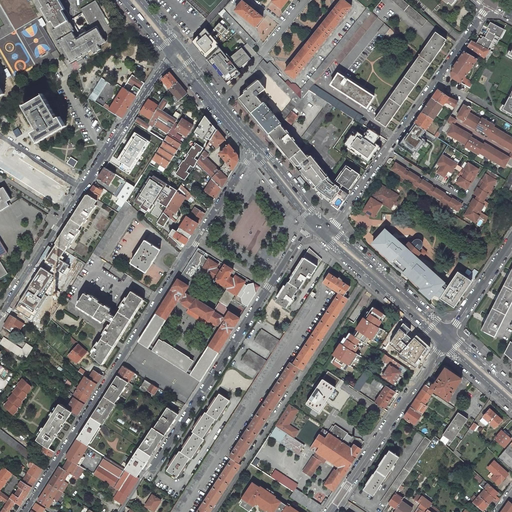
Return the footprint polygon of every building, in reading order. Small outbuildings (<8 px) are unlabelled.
[(56,0),(55,0),(40,0),(45,7),(42,8),(51,22),(53,21),(57,28),(68,21),(62,11),(65,9),(59,0),(56,0)] [(273,0),(272,1),(281,8),(287,0),(273,0)] [(352,6),(343,0),(341,0),(335,8),(328,18),(337,25),(352,6)] [(403,0),(391,0),(423,26),(427,21),(403,0)] [(57,39),(71,63),(76,60),(80,58),(91,51),(93,55),(100,51),(98,47),(106,43),(102,36),(104,35),(105,36),(113,31),(109,25),(107,26),(103,19),(104,18),(94,1),(81,9),(80,9),(82,13),(91,27),(93,26),(95,29),(77,40),(72,32),(74,31),(68,21),(57,28),(52,30),(57,39)] [(263,17),(243,1),(235,10),(246,19),(256,26),(263,17)] [(247,43),(252,48),(254,45),(251,42),(253,40),(223,8),(219,13),(221,16),(236,31),(247,43)] [(372,13),(367,8),(301,89),(295,84),(292,84),(291,84),(288,80),(285,82),(302,99),(309,90),(313,84),(334,58),(372,13)] [(378,18),(372,13),(334,58),(341,63),(378,18)] [(221,16),(192,43),(207,59),(217,49),(236,31),(221,16)] [(337,25),(328,18),(321,26),(314,34),(323,42),(337,25)] [(502,28),(490,22),(488,28),(490,29),(485,38),(483,36),(481,39),(479,38),(476,43),(488,49),(492,42),(494,43),(496,44),(500,37),(498,36),(502,28)] [(390,29),(385,24),(378,32),(384,37),(390,29)] [(447,40),(436,32),(420,54),(431,63),(441,49),(447,40)] [(323,42),(314,34),(307,43),(300,52),(310,59),(323,42)] [(476,43),(472,41),(470,44),(468,46),(488,60),(493,52),(490,50),(488,49),(476,43)] [(217,49),(207,59),(221,75),(227,83),(240,72),(237,69),(239,68),(251,58),(250,57),(253,54),(256,52),(252,48),(247,43),(231,59),(230,59),(231,61),(230,62),(217,49)] [(477,59),(465,51),(451,71),(452,78),(461,83),(464,78),(477,59)] [(310,59),(300,52),(292,62),(285,71),(294,78),(310,59)] [(431,63),(420,54),(405,76),(416,84),(420,78),(422,75),(431,63)] [(267,64),(263,59),(259,65),(291,99),(290,102),(277,118),(281,123),(285,119),(292,111),(294,108),(302,99),(285,82),(276,73),(267,64)] [(278,71),(270,61),(267,64),(276,73),(278,71)] [(177,82),(169,73),(162,79),(169,89),(177,82)] [(356,85),(338,73),(331,85),(349,96),(356,85)] [(140,80),(132,75),(127,82),(134,86),(130,92),(132,94),(136,96),(144,83),(140,80)] [(416,84),(405,76),(390,97),(401,105),(405,99),(408,97),(416,84)] [(107,82),(102,78),(89,98),(95,101),(107,82)] [(473,83),(464,78),(461,83),(470,88),(473,83)] [(259,80),(244,92),(245,93),(239,98),(244,104),(251,113),(263,103),(257,96),(266,89),(259,80)] [(187,93),(177,82),(169,89),(175,95),(172,97),(176,102),(179,100),(187,93)] [(363,116),(313,84),(309,90),(334,106),(341,110),(354,119),(356,121),(359,122),(361,119),(363,116)] [(374,96),(356,85),(349,96),(367,108),(374,96)] [(130,92),(123,88),(109,110),(118,116),(122,118),(136,96),(132,94),(130,92)] [(334,106),(309,90),(302,99),(294,108),(300,112),(309,103),(312,101),(324,108),(302,138),(307,142),(316,129),(330,110),(334,106)] [(449,97),(438,90),(432,98),(443,105),(445,102),(449,97)] [(511,91),(511,96),(511,97),(509,96),(503,109),(505,110),(511,113),(511,91)] [(57,118),(43,95),(24,106),(38,130),(32,132),(38,142),(66,126),(60,116),(57,118)] [(401,105),(390,97),(378,115),(375,119),(386,127),(391,121),(393,118),(401,105)] [(459,102),(449,97),(445,102),(455,108),(459,102)] [(168,125),(158,119),(169,101),(163,98),(158,106),(150,119),(147,123),(137,117),(134,122),(141,126),(148,130),(165,140),(161,146),(152,159),(158,163),(166,168),(182,143),(174,138),(168,134),(185,107),(183,106),(182,106),(180,106),(179,107),(168,125)] [(443,105),(432,98),(427,105),(422,112),(434,119),(443,105)] [(158,106),(148,100),(140,113),(150,119),(158,106)] [(261,124),(269,134),(281,124),(282,124),(281,123),(277,118),(264,102),(263,103),(251,113),(261,124)] [(481,120),(468,112),(470,109),(470,107),(469,106),(468,106),(467,106),(467,107),(464,105),(457,117),(463,120),(463,121),(475,129),(476,127),(489,134),(488,136),(511,150),(511,137),(494,127),(495,125),(482,118),(481,120)] [(185,107),(168,134),(174,138),(176,134),(175,134),(178,130),(186,136),(193,125),(183,119),(179,125),(175,123),(185,107)] [(298,116),(292,111),(285,119),(291,125),(298,116)] [(434,119),(422,112),(419,116),(415,123),(426,130),(434,119)] [(10,119),(3,115),(0,118),(8,123),(10,119)] [(453,124),(455,120),(450,116),(445,126),(443,129),(448,132),(447,134),(466,145),(465,146),(478,154),(479,152),(504,167),(507,162),(510,157),(509,157),(484,142),(483,144),(471,137),(471,135),(453,124)] [(141,126),(134,122),(123,139),(133,145),(141,132),(138,130),(141,126)] [(426,130),(415,123),(411,127),(405,136),(415,143),(418,140),(422,143),(430,132),(426,130)] [(208,131),(206,133),(212,137),(217,130),(213,124),(207,129),(208,131)] [(301,149),(281,124),(269,134),(280,148),(290,159),(301,150),(301,149)] [(344,145),(370,163),(386,140),(369,129),(364,136),(355,130),(344,145)] [(165,140),(148,130),(145,136),(161,146),(165,140)] [(225,139),(217,130),(212,137),(211,140),(216,147),(225,139)] [(206,133),(202,131),(195,142),(204,147),(206,148),(206,147),(211,140),(212,137),(206,133)] [(415,143),(405,136),(399,144),(394,152),(404,159),(415,143)] [(449,145),(441,140),(427,163),(435,168),(437,164),(443,155),(449,145)] [(233,149),(229,145),(219,153),(226,161),(233,170),(238,161),(238,155),(233,149)] [(119,158),(124,160),(126,156),(121,153),(124,149),(119,146),(114,154),(119,158)] [(211,151),(206,147),(206,148),(205,149),(201,156),(198,161),(195,164),(212,179),(221,188),(227,178),(220,171),(207,158),(209,155),(208,154),(211,151)] [(299,170),(302,174),(303,173),(315,187),(325,179),(316,166),(318,164),(311,155),(308,158),(301,150),(290,159),(292,162),(293,161),(298,166),(296,167),(299,170)] [(453,161),(443,155),(437,164),(441,166),(437,172),(444,177),(447,173),(448,170),(452,173),(455,168),(457,165),(458,164),(453,161)] [(66,163),(73,167),(77,161),(70,157),(66,163)] [(133,165),(124,160),(115,174),(124,180),(133,165)] [(191,170),(177,161),(168,175),(170,177),(175,180),(176,181),(181,185),(191,170)] [(233,170),(226,161),(224,163),(220,171),(227,178),(233,170)] [(406,169),(396,163),(395,163),(391,170),(401,176),(398,181),(402,183),(405,178),(408,172),(405,170),(406,169)] [(478,170),(468,163),(464,169),(457,165),(455,168),(460,172),(458,175),(460,176),(456,182),(466,189),(471,183),(470,183),(469,182),(471,178),(473,175),(474,176),(478,170)] [(142,175),(135,187),(133,189),(130,195),(126,200),(131,205),(155,167),(150,164),(144,172),(142,175)] [(328,176),(318,164),(316,166),(325,179),(326,178),(328,176)] [(349,190),(360,174),(348,166),(344,172),(342,171),(335,180),(347,188),(349,190)] [(115,174),(105,168),(98,179),(109,185),(115,174)] [(511,185),(511,169),(506,181),(503,188),(509,192),(511,185)] [(499,176),(489,170),(482,180),(482,181),(484,182),(480,189),(478,187),(474,194),(477,196),(484,201),(489,194),(491,195),(495,188),(493,186),(499,176)] [(408,172),(405,178),(415,184),(412,189),(414,191),(415,191),(418,186),(422,180),(418,178),(419,177),(409,171),(408,172)] [(142,175),(137,172),(136,174),(139,176),(136,181),(135,180),(132,185),(135,187),(142,175)] [(168,175),(163,172),(156,181),(167,183),(170,177),(168,175)] [(302,174),(308,182),(314,188),(315,187),(303,173),(302,174)] [(338,210),(348,195),(344,192),(337,187),(338,186),(333,183),(326,178),(325,179),(315,187),(314,188),(317,193),(323,199),(324,198),(331,204),(338,210)] [(221,188),(212,179),(205,191),(215,198),(221,188)] [(344,192),(347,188),(335,180),(333,183),(338,186),(337,187),(344,192)] [(432,186),(422,180),(418,186),(428,193),(425,197),(428,199),(431,195),(435,189),(432,187),(432,186)] [(156,181),(154,193),(169,195),(170,184),(167,183),(156,181)] [(127,182),(117,197),(119,199),(125,202),(126,200),(130,195),(133,189),(135,187),(132,185),(129,183),(127,182)] [(370,197),(390,210),(399,197),(379,184),(370,197)] [(97,193),(100,189),(94,185),(88,194),(97,200),(99,196),(98,195),(98,194),(97,193)] [(181,185),(176,193),(174,196),(180,200),(184,194),(189,199),(192,196),(181,185)] [(0,210),(9,205),(7,201),(11,199),(4,187),(0,189),(0,210)] [(435,189),(431,195),(441,201),(438,206),(442,208),(448,197),(445,195),(446,194),(436,188),(435,189)] [(97,200),(88,194),(56,244),(66,250),(98,200),(97,200)] [(174,196),(170,202),(177,206),(180,200),(174,196)] [(474,199),(470,205),(471,206),(481,212),(485,206),(487,207),(489,204),(484,201),(477,196),(475,199),(474,199)] [(448,197),(442,208),(445,210),(448,205),(458,211),(461,206),(462,204),(452,198),(452,199),(448,197)] [(131,205),(126,200),(125,202),(122,206),(118,213),(93,253),(99,257),(131,205)] [(164,212),(169,218),(177,206),(170,202),(164,212)] [(481,212),(471,206),(468,210),(464,216),(475,222),(479,216),(487,220),(488,217),(481,212)] [(195,207),(188,217),(198,224),(205,214),(195,207)] [(188,217),(187,216),(180,227),(192,235),(198,224),(188,217)] [(192,235),(180,227),(173,238),(185,246),(192,235)] [(392,236),(385,230),(373,243),(380,250),(392,236)] [(395,232),(393,235),(392,236),(380,250),(392,261),(405,246),(397,239),(399,236),(395,232)] [(404,272),(417,257),(420,254),(423,256),(424,255),(428,259),(424,264),(426,265),(432,259),(426,253),(427,252),(421,247),(422,246),(423,244),(422,242),(421,240),(419,240),(418,239),(416,240),(415,240),(414,241),(412,244),(409,241),(405,246),(392,261),(391,261),(403,272),(404,272)] [(160,249),(146,240),(144,243),(141,247),(141,248),(136,256),(133,260),(132,263),(146,272),(147,269),(148,270),(151,265),(150,265),(156,256),(156,257),(159,252),(158,252),(160,249)] [(66,250),(56,244),(49,255),(54,259),(59,252),(62,254),(62,253),(68,257),(70,253),(66,250)] [(198,247),(182,273),(186,275),(189,277),(188,279),(190,281),(192,282),(196,275),(198,277),(201,276),(202,274),(200,272),(208,259),(205,257),(205,255),(206,253),(198,247)] [(322,259),(309,248),(294,273),(294,274),(293,275),(289,282),(288,282),(282,290),(281,292),(276,301),(281,305),(283,306),(286,308),(288,304),(289,305),(296,294),(308,275),(310,277),(322,259)] [(409,276),(421,288),(420,289),(430,299),(436,292),(437,293),(441,290),(442,291),(447,284),(426,265),(424,264),(417,257),(404,272),(409,276)] [(210,277),(216,268),(218,265),(218,264),(209,259),(208,259),(200,272),(202,274),(210,278),(210,277)] [(53,266),(46,261),(41,268),(48,273),(53,266)] [(233,270),(225,264),(223,266),(221,265),(219,268),(221,269),(221,271),(218,269),(216,268),(210,277),(228,288),(234,279),(229,276),(233,270)] [(48,273),(41,268),(30,285),(36,288),(46,295),(48,290),(45,288),(53,276),(48,273)] [(456,308),(473,281),(458,271),(441,298),(456,308)] [(334,276),(329,273),(323,282),(339,293),(344,296),(350,287),(342,281),(342,280),(339,277),(338,279),(334,276)] [(187,295),(198,277),(196,275),(192,282),(190,281),(188,285),(184,293),(187,295)] [(169,294),(178,300),(180,298),(183,299),(181,302),(191,308),(196,300),(187,295),(184,293),(188,285),(178,279),(174,286),(169,294)] [(248,305),(260,286),(254,283),(248,284),(245,282),(237,295),(240,297),(241,302),(246,305),(247,305),(248,305)] [(36,288),(30,285),(24,295),(30,298),(33,299),(35,295),(33,294),(36,288)] [(511,302),(511,289),(504,285),(497,297),(492,307),(506,314),(511,302)] [(144,299),(132,291),(126,300),(124,299),(121,304),(123,305),(115,316),(112,321),(108,327),(107,327),(104,331),(105,332),(97,345),(96,344),(93,349),(94,349),(91,355),(102,364),(114,345),(118,340),(135,312),(137,309),(144,299)] [(91,297),(85,293),(77,305),(104,322),(106,318),(112,321),(115,316),(109,313),(111,309),(96,300),(97,298),(92,295),(91,297)] [(344,296),(339,293),(333,302),(334,302),(332,306),(330,308),(330,307),(318,325),(319,326),(316,330),(315,331),(314,331),(303,349),(301,353),(300,355),(299,354),(293,364),(299,368),(302,369),(348,298),(344,296)] [(169,294),(145,331),(155,337),(178,300),(169,294)] [(316,299),(310,295),(287,330),(280,341),(273,353),(267,361),(260,373),(248,392),(242,400),(178,500),(170,511),(179,511),(182,508),(316,299)] [(234,299),(245,307),(246,305),(241,302),(240,297),(237,295),(236,295),(234,299)] [(190,309),(208,320),(209,319),(214,311),(214,310),(196,299),(196,300),(191,308),(190,309)] [(228,311),(227,307),(227,306),(219,301),(214,310),(214,311),(225,318),(229,312),(228,311)] [(28,307),(20,302),(11,315),(20,321),(28,307)] [(41,308),(33,303),(31,306),(39,311),(41,308)] [(360,323),(356,329),(358,331),(360,332),(357,337),(360,339),(363,341),(364,342),(368,336),(370,338),(371,339),(375,333),(377,334),(379,335),(383,330),(378,326),(382,320),(380,319),(384,313),(374,307),(371,313),(369,312),(368,311),(360,323)] [(506,314),(492,307),(486,319),(481,329),(495,336),(506,314)] [(200,381),(240,318),(229,311),(229,312),(225,318),(214,311),(209,319),(218,325),(219,323),(222,325),(192,375),(200,381)] [(20,321),(11,315),(4,326),(10,329),(14,322),(22,327),(24,323),(20,321)] [(404,323),(388,342),(400,354),(399,356),(414,367),(427,347),(415,336),(412,340),(407,334),(411,329),(404,323)] [(254,341),(269,350),(270,351),(273,353),(280,341),(277,339),(276,339),(262,329),(254,341)] [(148,348),(155,337),(145,331),(138,342),(148,348)] [(356,362),(360,355),(356,352),(359,347),(356,345),(360,339),(357,337),(355,336),(351,334),(348,339),(346,338),(344,337),(333,355),(335,356),(337,358),(334,363),(340,368),(344,362),(346,363),(348,365),(352,359),(354,360),(356,362)] [(2,340),(0,338),(0,343),(4,346),(11,350),(25,360),(27,358),(32,349),(33,348),(26,343),(22,349),(4,337),(2,340)] [(164,342),(160,340),(153,351),(186,372),(193,361),(189,358),(189,357),(164,342)] [(87,351),(79,344),(69,355),(77,363),(79,360),(87,351)] [(241,361),(256,371),(257,371),(260,373),(267,361),(265,359),(264,359),(249,349),(241,361)] [(391,358),(378,350),(375,355),(381,359),(390,365),(383,376),(394,383),(404,367),(401,365),(391,358)] [(381,359),(375,355),(364,371),(370,375),(381,359)] [(293,364),(291,362),(284,371),(285,372),(283,376),(282,377),(281,377),(269,395),(270,395),(267,399),(266,401),(266,400),(254,419),(255,419),(252,423),(251,424),(239,442),(239,443),(237,446),(236,448),(235,448),(229,457),(232,459),(238,462),(299,368),(293,364)] [(135,373),(123,365),(117,375),(128,382),(129,382),(135,373)] [(434,384),(428,381),(423,389),(431,395),(434,390),(437,392),(438,391),(443,394),(442,396),(449,400),(451,397),(450,396),(462,379),(445,367),(434,384)] [(102,376),(94,370),(89,378),(97,384),(102,376)] [(328,371),(306,403),(319,412),(341,380),(328,371)] [(370,375),(364,371),(353,388),(359,392),(361,389),(370,375)] [(117,375),(104,396),(115,403),(128,382),(117,375)] [(89,378),(85,376),(77,388),(79,389),(90,396),(97,384),(89,378)] [(18,385),(27,392),(29,390),(28,389),(29,388),(30,388),(31,387),(31,385),(23,378),(20,381),(21,382),(18,385)] [(384,385),(375,378),(371,384),(381,390),(384,385)] [(159,388),(151,383),(147,390),(154,395),(159,388)] [(14,392),(22,400),(24,398),(25,397),(23,396),(24,395),(25,395),(26,395),(27,394),(27,392),(18,385),(16,388),(16,390),(15,391),(14,392)] [(395,392),(386,386),(375,402),(375,403),(384,409),(384,408),(395,392)] [(90,396),(79,389),(74,397),(84,404),(90,396)] [(431,395),(423,389),(411,407),(421,414),(427,407),(425,406),(429,400),(428,399),(431,395)] [(22,400),(14,392),(11,395),(11,397),(9,399),(18,406),(20,404),(19,403),(19,402),(20,402),(21,402),(22,401),(22,400)] [(230,400),(220,393),(207,413),(216,419),(217,419),(219,416),(221,417),(227,407),(225,407),(230,400)] [(104,396),(91,417),(102,423),(103,424),(116,404),(115,403),(104,396)] [(454,407),(437,396),(435,398),(452,409),(454,407)] [(84,404),(74,397),(67,408),(72,411),(78,415),(84,404)] [(4,407),(13,414),(15,411),(14,410),(15,409),(16,409),(18,408),(18,406),(9,399),(7,402),(7,404),(4,407)] [(60,403),(50,418),(51,419),(57,423),(62,427),(63,426),(62,425),(63,423),(65,424),(67,420),(63,418),(65,415),(68,417),(72,411),(67,408),(61,404),(60,403)] [(290,404),(276,425),(294,437),(298,431),(289,425),(299,410),(290,404)] [(168,407),(154,428),(165,435),(179,414),(168,407)] [(421,414),(411,407),(404,417),(414,424),(421,414)] [(493,412),(490,409),(483,417),(489,422),(496,414),(493,412)] [(207,413),(205,412),(200,421),(198,422),(192,431),(194,432),(203,438),(205,434),(206,435),(212,426),(211,425),(216,419),(207,413)] [(463,416),(458,412),(443,435),(452,441),(468,419),(463,416)] [(500,418),(496,414),(489,422),(495,428),(502,420),(500,418)] [(102,423),(91,417),(77,439),(88,445),(102,423)] [(50,418),(37,439),(44,445),(45,445),(49,448),(53,442),(50,440),(52,437),(55,439),(57,436),(55,435),(57,433),(58,434),(62,427),(57,423),(51,419),(50,418)] [(469,428),(474,432),(478,426),(473,423),(469,428)] [(269,436),(298,455),(305,446),(294,438),(294,437),(276,425),(269,435),(269,436)] [(331,431),(329,434),(347,445),(353,437),(335,425),(334,427),(332,425),(329,430),(331,431)] [(154,428),(153,427),(139,447),(151,455),(165,435),(154,428)] [(35,456),(0,429),(0,437),(31,461),(35,456)] [(329,434),(322,429),(310,448),(317,452),(327,459),(332,462),(339,467),(352,448),(347,445),(329,434)] [(507,435),(502,431),(492,442),(493,444),(497,440),(504,447),(511,439),(507,435)] [(203,438),(194,432),(188,441),(187,443),(181,452),(190,457),(191,458),(194,455),(195,456),(201,446),(200,445),(204,439),(203,438)] [(431,441),(425,437),(380,502),(386,506),(388,503),(395,493),(413,468),(431,441)] [(88,445),(77,439),(66,457),(69,459),(77,464),(88,446),(88,445)] [(511,441),(498,458),(511,470),(511,441)] [(337,471),(344,476),(361,449),(354,444),(352,448),(339,467),(337,471)] [(51,456),(54,451),(49,448),(45,445),(42,450),(51,456)] [(139,447),(125,469),(137,477),(151,455),(139,447)] [(399,456),(389,450),(386,454),(387,455),(380,465),(379,465),(376,469),(386,476),(391,469),(393,470),(395,465),(394,464),(399,456)] [(181,452),(180,451),(174,459),(173,461),(167,470),(176,476),(177,477),(179,473),(181,474),(187,465),(186,464),(190,457),(181,452)] [(303,472),(311,477),(321,461),(324,463),(327,459),(317,452),(314,456),(313,456),(303,472)] [(35,456),(31,461),(43,470),(46,464),(35,456)] [(125,469),(105,456),(94,474),(128,496),(139,478),(137,477),(125,469)] [(77,464),(69,459),(63,469),(69,472),(71,474),(78,478),(84,468),(79,465),(77,464)] [(238,462),(232,459),(226,468),(224,472),(223,474),(222,473),(210,492),(211,492),(209,495),(208,497),(207,497),(197,511),(209,511),(241,464),(238,462)] [(31,461),(28,466),(31,468),(40,474),(43,470),(31,461)] [(491,478),(499,484),(508,474),(494,461),(488,468),(492,471),(489,474),(492,477),(491,478)] [(63,468),(60,466),(49,483),(58,489),(68,474),(69,472),(63,469),(63,468)] [(7,470),(4,467),(0,472),(0,489),(12,473),(7,470)] [(9,467),(7,470),(12,473),(18,478),(20,476),(9,467)] [(334,490),(344,476),(337,471),(339,467),(338,468),(337,467),(336,467),(335,469),(325,484),(334,490)] [(31,468),(28,472),(37,479),(40,474),(31,468)] [(386,476),(376,469),(373,474),(374,474),(367,484),(366,484),(363,489),(373,496),(378,488),(380,489),(383,484),(381,483),(386,476)] [(297,486),(298,485),(275,470),(271,477),(287,488),(292,482),(297,486)] [(32,487),(37,479),(28,472),(27,474),(23,471),(21,474),(25,477),(22,481),(32,487)] [(71,474),(69,472),(68,474),(69,475),(68,476),(76,481),(78,478),(71,474)] [(428,478),(421,473),(416,480),(420,483),(423,485),(428,478)] [(22,481),(21,480),(18,486),(23,490),(19,498),(13,494),(10,498),(15,502),(20,505),(32,487),(22,481)] [(242,501),(240,504),(249,510),(250,511),(251,509),(252,509),(258,500),(261,502),(259,506),(262,508),(263,508),(267,511),(267,509),(269,511),(270,511),(271,511),(299,511),(291,506),(290,506),(289,507),(286,505),(277,498),(275,498),(276,496),(273,494),(266,489),(260,486),(259,487),(253,482),(248,489),(249,490),(246,495),(245,494),(241,500),(242,501)] [(297,486),(292,482),(287,488),(293,492),(295,489),(297,486)] [(58,489),(49,483),(38,501),(49,507),(54,499),(53,498),(57,491),(58,489)] [(489,485),(484,490),(474,502),(483,509),(492,499),(498,504),(499,501),(501,499),(500,498),(496,495),(498,492),(489,485)] [(295,489),(293,492),(290,496),(313,511),(319,511),(328,499),(326,498),(320,506),(295,489)] [(0,490),(0,498),(7,503),(10,498),(0,491),(0,490)] [(403,498),(395,493),(388,503),(396,508),(402,501),(402,500),(403,498)] [(414,499),(420,503),(417,508),(421,511),(422,511),(425,511),(428,509),(431,504),(427,501),(418,494),(414,499)] [(161,500),(152,495),(145,506),(154,511),(161,500)] [(8,511),(15,502),(10,498),(7,503),(1,511),(8,511)] [(410,511),(413,509),(402,501),(396,508),(393,511),(410,511)] [(511,511),(511,503),(509,501),(500,511),(511,511)] [(42,511),(45,509),(36,503),(32,510),(34,511),(42,511)]
